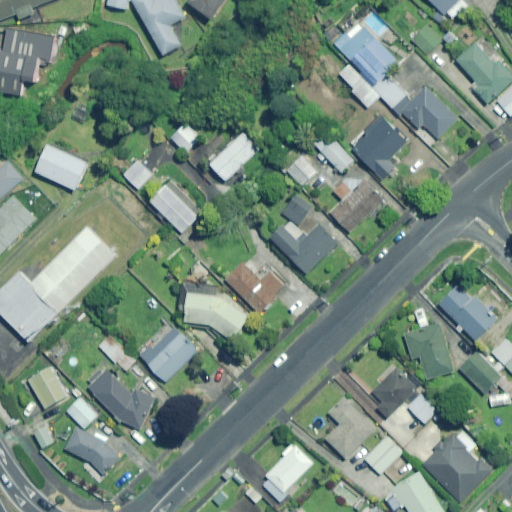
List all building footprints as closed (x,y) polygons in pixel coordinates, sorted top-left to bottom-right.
[(58,0),(0,0),(0,21),(17,16),(18,21),(37,14),(35,8),(58,0)] [(127,0),(108,0),(107,7),(125,11),(127,0)] [(156,0),(155,1),(154,0),(131,0),(163,57),(181,47),(170,27),(184,19),(173,0),(156,0)] [(212,21),(226,0),(192,0),(189,5),(212,21)] [(428,0),(445,17),(462,0),(461,0),(428,0)] [(400,66),(362,22),(336,45),(353,64),(341,75),(354,91),(353,92),(368,109),(379,100),(371,91),(400,66)] [(442,42),(426,26),(412,41),(428,56),(442,42)] [(54,39),(5,32),(2,52),(0,52),(0,96),(21,100),(23,82),(35,84),(38,67),(50,69),(54,39)] [(492,63),(476,45),(457,61),(476,83),(472,87),(487,105),(511,82),(511,76),(496,59),(492,63)] [(291,49),(281,52),(287,75),(297,73),(291,49)] [(407,96),(395,82),(380,96),(393,110),(407,96)] [(459,119),(425,89),(403,114),(420,130),(423,126),(440,141),(459,119)] [(511,117),(511,89),(498,102),(511,118),(511,117)] [(90,109),(77,103),(68,120),(82,126),(90,109)] [(409,143),(382,117),(364,135),(366,137),(353,150),(383,181),(396,168),(390,162),(409,143)] [(199,141),(183,124),(168,138),(184,155),(199,141)] [(258,152),(242,134),(208,165),(224,182),(258,152)] [(354,164),(337,144),(324,155),(342,175),(354,164)] [(88,165),(48,146),(36,173),(76,192),(88,165)] [(317,173),(301,158),(286,173),(294,181),(302,189),(317,173)] [(151,176),(136,162),(122,176),(136,190),(151,176)] [(0,169),(0,200),(23,180),(7,163),(0,169)] [(202,214),(171,182),(150,203),(181,234),(202,214)] [(386,204),(364,182),(353,193),(343,184),(334,193),(343,201),(329,215),(351,235),(368,217),(371,220),(386,204)] [(314,208),(297,195),(282,214),(299,227),(314,208)] [(0,255),(36,220),(14,197),(0,211),(0,255)] [(319,229),(313,223),(296,240),(283,227),(271,239),(307,276),(338,245),(321,227),(319,229)] [(19,273),(0,291),(0,319),(27,346),(117,257),(87,228),(32,283),(19,273)] [(257,278),(244,265),(227,282),(260,315),(278,298),(275,295),(284,286),(267,268),(257,278)] [(498,321),(462,284),(440,306),(476,343),(498,321)] [(248,321),(228,300),(188,294),(184,323),(211,327),(228,341),(248,321)] [(454,374),(439,325),(405,336),(412,360),(420,358),(427,382),(454,374)] [(198,353),(174,327),(141,358),(165,384),(198,353)] [(124,356),(110,338),(99,348),(113,365),(124,356)] [(511,345),(506,340),(491,355),(499,362),(494,368),(499,374),(505,368),(511,375),(511,345)] [(501,379),(477,354),(460,371),(485,395),(501,379)] [(67,398),(51,369),(28,382),(45,411),(67,398)] [(418,391),(397,369),(372,393),(383,404),(377,409),(387,420),(418,391)] [(121,422),(141,432),(157,404),(139,386),(131,394),(107,371),(88,390),(121,422)] [(509,393),(490,394),(491,408),(510,406),(509,393)] [(431,419),(436,424),(442,418),(437,413),(440,410),(427,396),(425,398),(422,395),(408,408),(424,425),(431,419)] [(98,417),(80,399),(67,412),(84,430),(98,417)] [(376,431),(345,399),(329,415),(341,426),(326,440),(346,460),(376,431)] [(52,441),(44,428),(33,435),(41,448),(52,441)] [(120,455),(78,429),(66,449),(108,475),(120,455)] [(479,460),(477,462),(471,457),(481,448),(471,438),(462,447),(451,435),(421,464),(429,472),(460,504),(492,473),(479,460)] [(402,454),(387,439),(365,460),(381,476),(402,454)] [(313,465),(293,445),(283,455),(285,458),(260,484),(278,501),(313,465)] [(443,511),(419,474),(391,491),(402,509),(405,507),(407,511),(443,511)]
